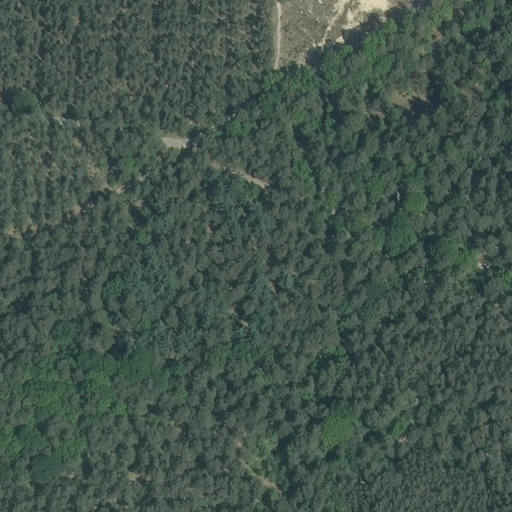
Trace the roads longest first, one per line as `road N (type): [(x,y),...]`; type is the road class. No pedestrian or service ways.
road 1 (track): [(179,155),(444,0)]
road 2 (track): [(0,241),(36,239),(179,155)]
road 3 (track): [(0,116),(179,155)]
